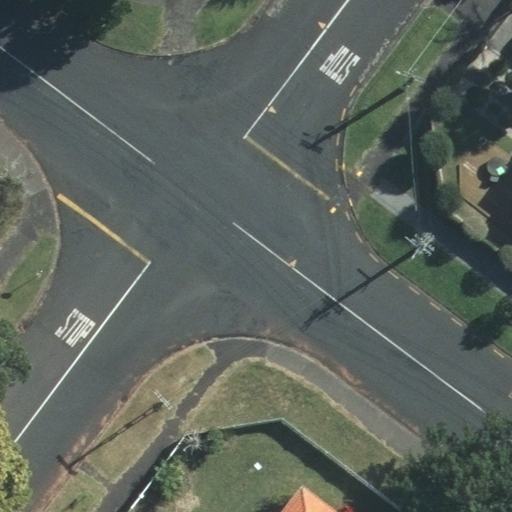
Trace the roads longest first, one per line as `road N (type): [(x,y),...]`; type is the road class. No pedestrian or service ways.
road 1 (residential): [(199,197),(511,434)]
road 2 (residential): [(0,461),(199,197)]
road 3 (residential): [(0,48),(199,197)]
road 4 (residential): [(199,197),(348,0)]
